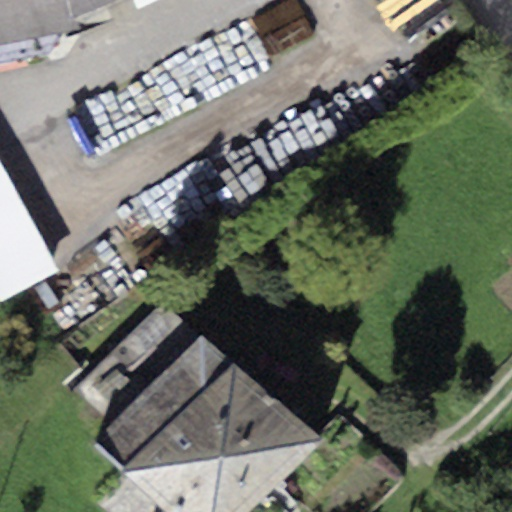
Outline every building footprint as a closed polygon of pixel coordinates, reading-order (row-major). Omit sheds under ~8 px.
[(0,0),(0,47),(80,32),(75,20),(69,0),(0,0)] [(69,0),(75,20),(121,0),(69,0)] [(0,160),(0,294),(4,302),(62,273),(0,160)] [(233,364),(205,337),(95,447),(128,474),(233,364)] [(128,474),(168,511),(249,511),(316,443),(233,364),(128,474)]
